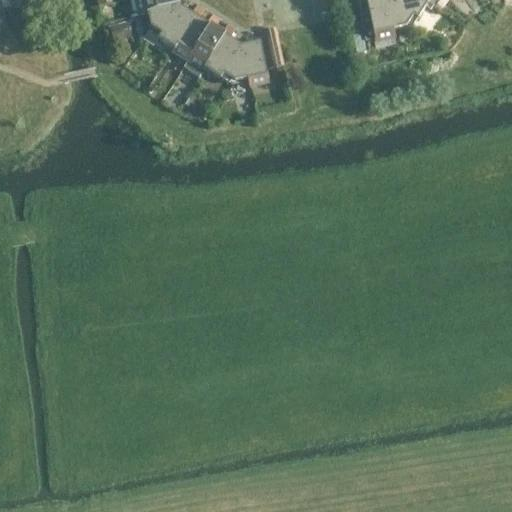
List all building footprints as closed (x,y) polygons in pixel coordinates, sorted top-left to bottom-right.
[(138,0),(143,18),(149,17),(148,17),(181,9),(179,0),(138,0)] [(385,0),(367,4),(366,0),(356,0),(358,6),(368,4),(370,13),(369,13),(370,15),(360,17),(366,44),(376,42),(378,47),(382,46),(380,36),(393,33),(386,0),(385,0)] [(386,0),(393,33),(407,30),(414,19),(419,22),(427,10),(431,12),(433,9),(419,0),(386,0)] [(419,0),(433,9),(436,5),(432,3),(433,0),(419,0)] [(360,16),(369,13),(370,13),(368,4),(358,6),(360,16)] [(110,6),(100,8),(102,21),(113,19),(110,6)] [(200,22),(206,13),(198,8),(193,17),(181,9),(148,17),(149,17),(151,30),(162,37),(159,42),(172,50),(169,54),(173,57),(197,20),(200,22)] [(208,27),(200,22),(197,20),(173,57),(176,59),(179,55),(190,62),(212,29),(215,32),(221,23),(214,18),(208,27)] [(123,26),(110,29),(113,43),(126,40),(123,26)] [(223,37),(227,39),(203,76),(207,78),(209,75),(221,82),(225,78),(236,85),(248,82),(250,88),(250,87),(242,49),(230,42),(236,33),(228,28),(223,37)] [(199,74),(203,76),(227,39),(223,37),(215,32),(212,29),(190,62),(202,70),(199,74)] [(269,43),(278,41),(276,31),(267,33),(269,43)] [(271,52),(280,50),(278,41),(269,43),(271,52)] [(261,44),(242,49),(250,87),(264,84),(265,89),(270,88),(269,84),(270,83),(261,44)] [(271,52),(273,61),(282,59),(280,50),(271,52)] [(273,61),(275,70),(284,68),(282,59),(273,61)]
